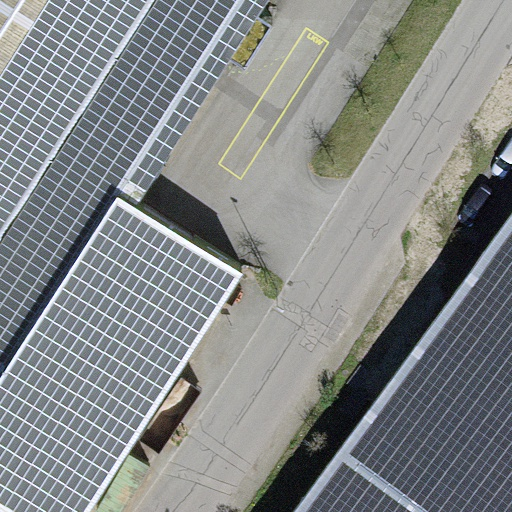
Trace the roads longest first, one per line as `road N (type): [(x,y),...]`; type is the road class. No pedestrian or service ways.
road 1 (residential): [(511,3),(180,511)]
road 2 (unknown): [(295,0),(30,391)]
